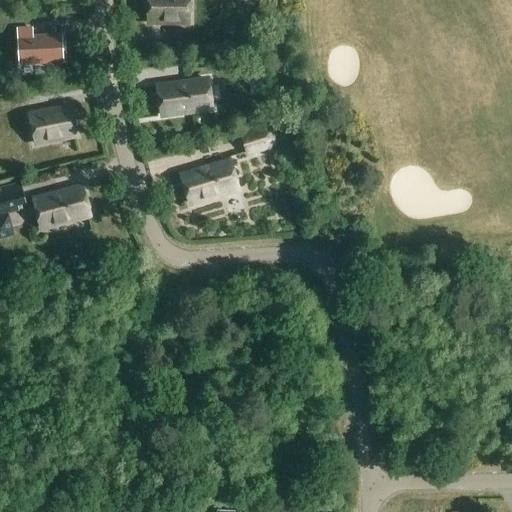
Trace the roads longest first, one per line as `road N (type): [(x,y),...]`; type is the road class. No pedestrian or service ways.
road 1 (residential): [(369,483),(330,263),(303,252),(186,257),(170,254),(150,231),(108,81),(105,0)]
road 2 (residential): [(369,483),(511,481)]
